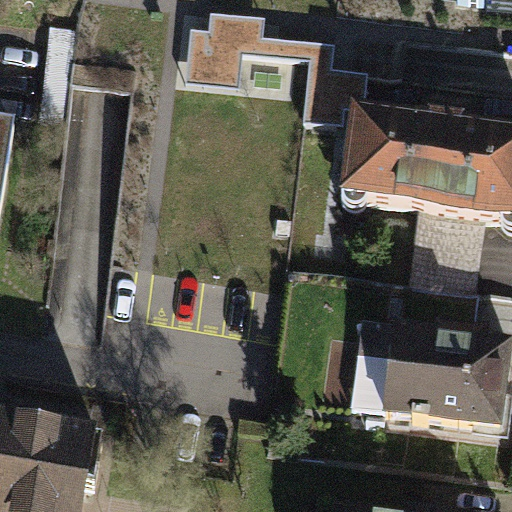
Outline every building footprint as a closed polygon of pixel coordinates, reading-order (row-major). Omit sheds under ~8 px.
[(511,0),(459,0),(458,6),(492,10),(492,0),(511,0)] [(354,127),(346,218),(511,242),(511,148),(416,136),(354,127)] [(0,221),(14,137),(0,134),(0,221)] [(120,341),(280,371),(287,330),(250,323),(256,292),(133,269),(120,341)] [(511,358),(407,345),(396,434),(511,452),(511,358)] [(0,442),(0,511),(95,511),(103,463),(0,442)]
